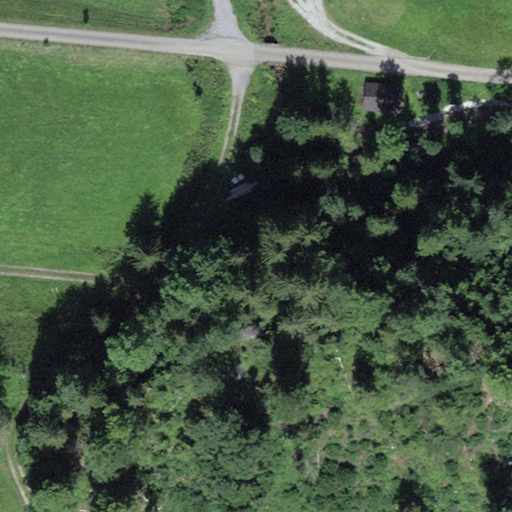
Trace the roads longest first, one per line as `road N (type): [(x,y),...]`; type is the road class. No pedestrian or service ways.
road 1 (residential): [(0,30),(511,78)]
road 2 (track): [(294,0),(325,31),(419,68)]
road 3 (track): [(221,167),(237,95),(228,50)]
